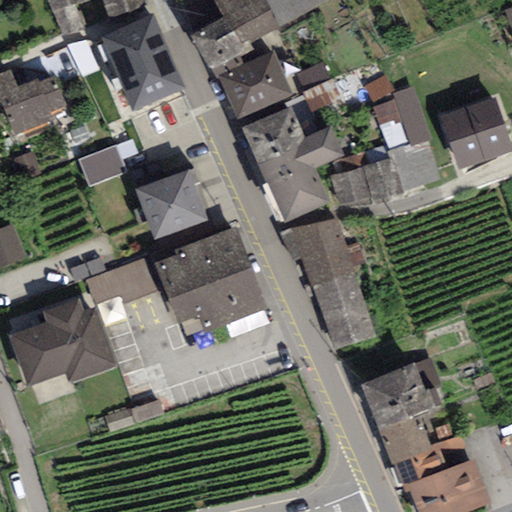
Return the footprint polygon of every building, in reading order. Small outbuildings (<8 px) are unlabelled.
[(43,0),(60,42),(84,32),(76,10),(99,1),(108,23),(138,13),(133,0),(43,0)] [(212,0),(225,24),(192,41),(236,126),(293,97),(272,57),(243,72),(239,63),(253,56),(247,45),(336,0),(212,0)] [(192,95),(155,15),(87,46),(100,73),(108,70),(123,104),(134,99),(143,118),(192,95)] [(326,59),(299,70),(312,104),(340,93),(326,59)] [(373,98),(395,89),(389,73),(367,81),(373,98)] [(13,78),(0,84),(0,126),(10,146),(53,125),(51,119),(65,112),(57,95),(54,96),(48,83),(41,87),(37,83),(19,92),(13,78)] [(416,83),(396,90),(414,143),(434,137),(416,83)] [(394,93),(375,100),(384,128),(404,121),(394,93)] [(493,99),(438,117),(455,172),(511,155),(493,99)] [(290,112),(241,134),(282,230),(329,210),(314,175),(345,162),(332,132),(304,144),(290,112)] [(116,147),(79,163),(90,189),(127,173),(116,147)] [(393,163),(330,180),(339,211),(401,195),(393,163)] [(204,227),(186,179),(134,198),(152,246),(204,227)] [(376,341),(333,223),(293,238),(336,356),(376,341)] [(13,228),(0,231),(0,270),(24,262),(13,228)] [(264,309),(235,231),(177,252),(179,258),(158,265),(179,322),(198,315),(205,332),(264,309)] [(100,270),(111,302),(158,287),(147,255),(100,270)] [(44,327),(10,339),(29,391),(67,377),(70,387),(117,370),(96,312),(84,316),(80,304),(41,318),(44,327)] [(433,416),(411,365),(354,389),(407,511),(483,511),(492,508),(473,464),(444,477),(420,422),(433,416)]
